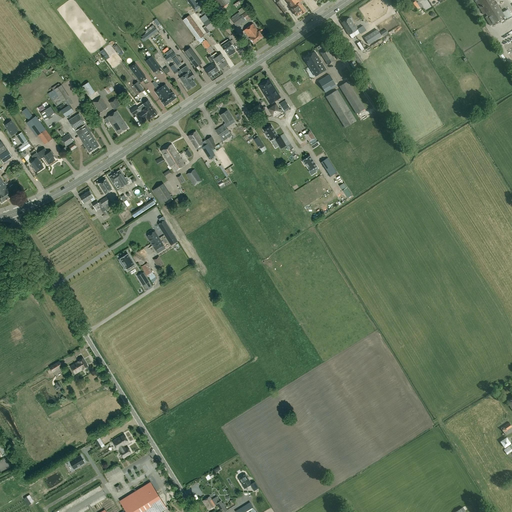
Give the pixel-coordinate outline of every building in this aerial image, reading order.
[(192,0),(191,0),(189,3),(195,11),(200,7),(197,4),(196,5),(195,4),(192,0)] [(214,0),(221,8),(222,8),(223,9),(224,8),(223,7),(230,1),(229,0),(214,0)] [(286,0),(292,8),(291,8),(297,16),(302,12),(302,13),(306,10),(299,2),(302,0),(286,0)] [(474,0),(475,1),(480,9),(483,14),(485,13),(487,16),(485,17),(490,26),(498,21),(504,17),(505,20),(511,16),(507,9),(503,12),(494,0),(474,0)] [(277,3),(284,12),(287,10),(279,1),(277,3)] [(415,1),(408,6),(411,10),(413,8),(415,12),(420,8),(421,8),(422,7),(421,4),(419,6),(415,1)] [(237,28),(246,21),(246,20),(252,16),(247,10),(246,11),(243,7),(238,11),(239,12),(230,19),(237,28)] [(199,18),(206,15),(203,8),(196,11),(199,18)] [(197,41),(202,37),(204,36),(189,15),(182,20),(197,41)] [(213,16),(203,23),(208,29),(217,22),(213,16)] [(345,30),(349,35),(357,29),(354,24),(352,21),(353,20),(351,18),(350,18),(349,17),(341,23),(346,29),(345,30)] [(252,24),(243,30),(249,38),(253,44),(262,37),(259,32),(262,30),(260,28),(257,30),(252,24)] [(148,39),(157,31),(154,27),(142,37),(143,38),(141,39),(143,42),(144,41),(145,41),(147,39),(148,39)] [(377,29),(364,38),(369,44),(381,36),(377,29)] [(360,42),(355,38),(352,41),(356,46),(360,42)] [(222,46),(226,52),(227,52),(229,55),(235,51),(233,48),(229,41),(228,39),(224,42),(225,44),(222,46)] [(205,40),(201,42),(209,54),(213,51),(207,41),(205,40)] [(202,63),(190,47),(184,52),(196,68),(202,63)] [(328,48),(320,53),(328,65),(335,60),(328,48)] [(109,58),(103,49),(100,51),(106,60),(109,58)] [(169,52),(170,53),(164,58),(167,62),(176,55),(173,51),(172,50),(169,52)] [(315,76),(326,70),(315,51),(304,58),(315,76)] [(352,54),(358,63),(363,60),(357,51),(352,54)] [(216,53),(212,56),(215,60),(221,69),(228,64),(222,55),(219,57),(216,53)] [(145,61),(147,64),(153,73),(160,68),(151,56),(145,61)] [(111,57),(109,58),(106,60),(110,65),(114,62),(111,57)] [(350,64),(355,71),(359,68),(354,61),(350,64)] [(135,75),(141,71),(135,63),(129,67),(135,75)] [(170,67),(174,74),(178,71),(176,69),(178,68),(175,63),(170,67)] [(204,70),(209,77),(218,70),(214,63),(204,70)] [(184,75),(179,78),(187,90),(196,84),(192,79),(195,78),(191,72),(186,65),(180,70),(184,75)] [(322,86),(326,92),(336,86),(329,74),(322,79),(325,84),(322,86)] [(270,104),(280,97),(269,80),(259,86),(270,104)] [(356,114),(365,108),(348,81),(340,86),(356,114)] [(95,92),(88,82),(82,86),(89,97),(95,92)] [(133,85),(139,93),(144,90),(137,82),(133,85)] [(373,89),(369,82),(363,85),(367,92),(373,89)] [(56,106),(69,97),(61,85),(60,86),(58,84),(53,87),(55,89),(48,93),(56,106)] [(108,94),(114,90),(110,85),(104,89),(108,94)] [(165,85),(155,92),(162,100),(161,101),(165,106),(176,98),(172,92),(171,93),(165,85)] [(179,88),(185,99),(188,97),(182,86),(179,88)] [(337,90),(326,97),(345,128),(353,122),(356,121),(340,94),(337,90)] [(113,94),(107,97),(113,109),(119,106),(113,94)] [(108,108),(100,97),(92,102),(100,113),(108,108)] [(146,108),(152,117),(157,114),(150,105),(151,105),(148,100),(142,104),(145,108),(146,108)] [(285,100),(279,104),(284,111),(290,107),(285,100)] [(138,107),(136,105),(129,110),(133,116),(140,111),(138,113),(142,120),(146,118),(148,121),(152,117),(146,108),(145,108),(142,104),(138,107)] [(278,104),(274,107),(278,113),(282,111),(278,104)] [(52,117),(51,115),(56,112),(51,106),(46,110),(41,113),(45,119),(49,117),(50,119),(52,117)] [(62,110),(66,117),(72,112),(68,106),(62,110)] [(26,123),(36,137),(38,135),(44,144),(52,139),(36,116),(33,118),(26,108),(22,111),(29,121),(26,123)] [(233,119),(227,110),(220,115),(226,124),(230,121),(232,123),(235,121),(233,119)] [(106,123),(109,121),(118,134),(128,127),(117,111),(104,119),(106,123)] [(75,130),(76,132),(89,153),(99,146),(87,127),(84,124),(85,123),(79,113),(68,120),(74,130),(75,130)] [(14,126),(11,121),(8,123),(4,125),(8,130),(11,135),(15,133),(18,131),(14,126)] [(224,124),(215,130),(223,142),(232,135),(224,124)] [(270,125),(262,130),(268,140),(273,137),(274,139),(274,140),(279,149),(285,145),(279,136),(276,137),(276,136),(276,135),(270,125)] [(196,149),(204,144),(195,131),(188,136),(196,149)] [(309,142),(314,139),(309,131),(303,134),(309,142)] [(27,141),(22,132),(16,136),(22,144),(27,141)] [(65,147),(74,141),(69,134),(60,139),(65,147)] [(266,150),(257,135),(253,137),(260,148),(260,149),(262,152),(266,150)] [(206,140),(211,149),(216,146),(213,142),(214,141),(211,137),(206,140)] [(26,149),(30,146),(29,144),(28,142),(23,145),(19,147),(20,150),(22,152),(26,149)] [(71,151),(77,147),(74,143),(68,147),(71,151)] [(174,172),(185,165),(171,144),(161,151),(174,172)] [(207,144),(202,147),(209,159),(214,155),(207,144)] [(41,159),(43,157),(49,164),(55,160),(53,156),(54,156),(51,151),(48,153),(44,148),(37,153),(41,159)] [(7,150),(0,155),(0,157),(4,163),(12,157),(7,150)] [(326,171),(333,166),(324,152),(316,157),(326,171)] [(31,156),(33,160),(30,162),(37,172),(43,168),(39,160),(40,159),(36,153),(31,156)] [(27,154),(22,157),(26,163),(30,159),(27,154)] [(303,161),(302,162),(305,166),(306,165),(310,171),(308,172),(311,176),(316,172),(316,171),(318,169),(316,167),(317,167),(309,156),(303,160),(303,161)] [(158,165),(164,162),(162,157),(155,161),(158,165)] [(202,181),(194,169),(186,174),(194,186),(202,181)] [(120,171),(109,177),(114,185),(117,190),(121,187),(127,183),(127,182),(128,181),(126,178),(125,179),(120,171)] [(179,173),(175,176),(180,184),(185,181),(179,173)] [(285,177),(289,185),(294,182),(293,179),(294,178),(292,174),(285,177)] [(0,200),(1,203),(12,195),(0,177),(0,200)] [(105,194),(112,190),(105,180),(99,184),(105,194)] [(347,198),(351,195),(344,183),(339,186),(347,198)] [(161,204),(172,197),(163,184),(152,191),(161,204)] [(95,200),(93,197),(89,191),(80,197),(83,203),(90,199),(92,202),(95,200)] [(130,192),(122,195),(125,202),(133,199),(130,192)] [(182,195),(165,206),(168,212),(176,207),(177,208),(178,207),(178,206),(185,201),(182,195)] [(100,202),(99,202),(106,215),(108,214),(106,210),(108,209),(105,205),(110,202),(106,197),(99,201),(100,202)] [(106,215),(99,202),(98,203),(97,201),(92,204),(96,212),(100,209),(104,216),(106,215)] [(165,220),(158,224),(161,230),(171,245),(178,241),(165,220)] [(154,231),(147,236),(155,250),(163,245),(154,231)] [(120,258),(120,259),(119,260),(125,270),(126,268),(126,269),(127,269),(134,265),(134,264),(127,254),(120,258)] [(158,256),(153,258),(156,266),(162,263),(158,256)] [(141,267),(148,278),(154,275),(152,272),(147,263),(141,267)] [(137,276),(139,279),(143,286),(149,282),(144,275),(143,273),(137,276)] [(78,362),(70,367),(75,374),(82,369),(83,370),(88,367),(83,358),(78,361),(78,362)] [(58,369),(54,364),(49,367),(52,373),(58,369)] [(511,431),(511,426),(509,422),(501,428),(506,435),(511,431)] [(123,458),(131,453),(127,448),(125,449),(123,446),(128,442),(124,435),(118,438),(118,437),(112,441),(118,450),(119,449),(121,451),(120,452),(123,458)] [(74,468),(78,466),(80,465),(84,462),(80,455),(69,461),(74,468)] [(244,489),(250,485),(253,491),(259,488),(255,482),(251,484),(245,474),(238,479),(244,489)] [(161,511),(166,509),(150,482),(120,501),(126,511),(161,511)] [(89,508),(107,498),(100,486),(62,508),(64,511),(66,511),(71,511),(73,511),(83,511),(90,509),(89,508)] [(217,496),(211,500),(209,497),(203,501),(209,510),(215,506),(215,505),(216,504),(220,510),(216,511),(224,511),(227,510),(226,510),(227,509),(224,504),(223,505),(221,501),(220,501),(217,496)]
